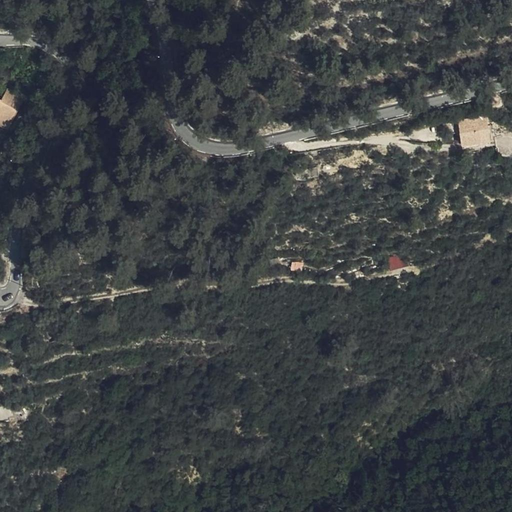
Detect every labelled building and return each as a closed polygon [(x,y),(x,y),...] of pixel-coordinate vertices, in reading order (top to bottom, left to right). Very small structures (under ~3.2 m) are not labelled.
[(0,122),(10,129),(23,106),(16,101),(19,94),(4,87),(0,93),(0,122)] [(492,101),(506,99),(504,92),(491,96),(492,101)] [(494,109),(507,106),(506,99),(492,101),(494,109)] [(483,118),(458,123),(459,133),(462,132),(477,130),(485,128),(483,118)] [(322,158),(314,159),(315,167),(323,166),(322,158)] [(302,169),(315,167),(314,159),(300,161),(302,169)] [(391,267),(409,265),(408,254),(390,256),(391,267)]
